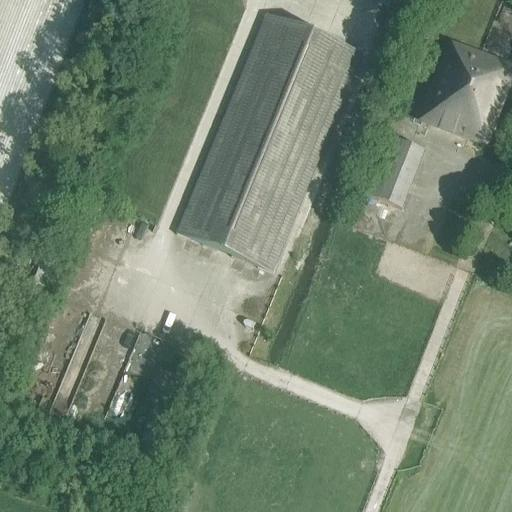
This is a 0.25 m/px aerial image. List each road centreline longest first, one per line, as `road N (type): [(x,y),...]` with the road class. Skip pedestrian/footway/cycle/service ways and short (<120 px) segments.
road 1 (track): [(370,511),(401,428),(222,352),(158,284),(163,237),(257,0)]
road 2 (track): [(401,428),(470,256)]
